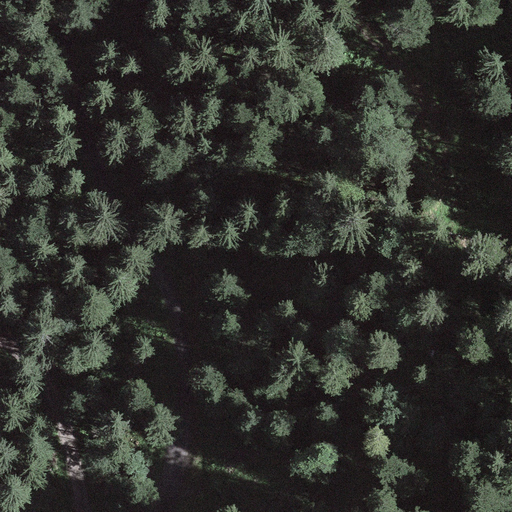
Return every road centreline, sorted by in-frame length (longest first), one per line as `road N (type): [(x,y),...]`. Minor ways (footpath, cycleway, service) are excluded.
road 1 (track): [(57,0),(91,152),(179,308),(184,364),(160,511)]
road 2 (track): [(0,338),(46,375),(84,511)]
road 3 (track): [(342,0),(448,121)]
